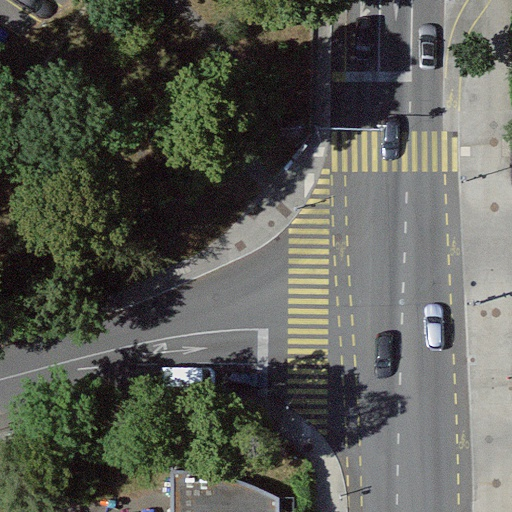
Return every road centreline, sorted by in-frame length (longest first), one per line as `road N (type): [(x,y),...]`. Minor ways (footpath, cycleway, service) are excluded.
road 1 (residential): [(398,297),(147,340),(0,379)]
road 2 (primary): [(398,297),(400,0)]
road 3 (primary): [(404,441),(398,297)]
